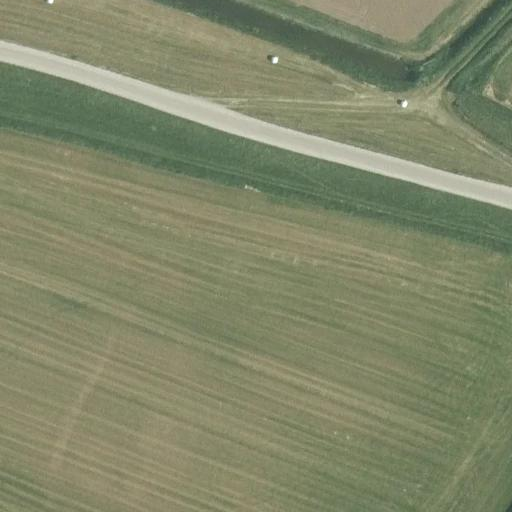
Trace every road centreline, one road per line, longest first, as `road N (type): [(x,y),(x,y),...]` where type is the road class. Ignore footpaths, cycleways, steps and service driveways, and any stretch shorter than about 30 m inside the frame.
road 1 (unclassified): [(0,54),(511,200)]
road 2 (track): [(511,168),(423,111),(176,108)]
road 3 (track): [(423,111),(511,18)]
